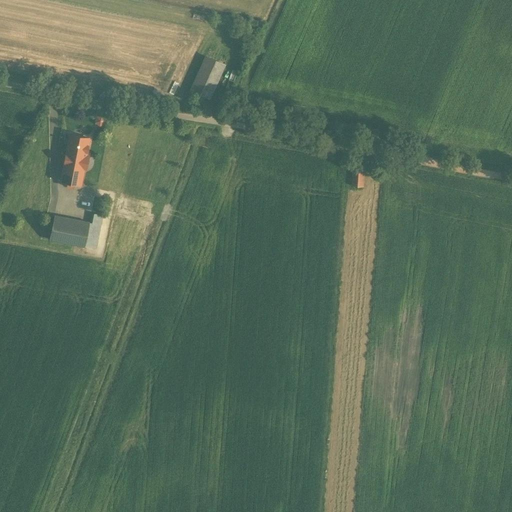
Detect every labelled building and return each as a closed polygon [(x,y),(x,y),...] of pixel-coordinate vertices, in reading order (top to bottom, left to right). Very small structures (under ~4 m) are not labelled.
[(205,57),(190,94),(207,101),(222,65),(205,57)] [(98,124),(107,123),(105,114),(96,115),(98,124)] [(70,131),(62,180),(82,183),(90,135),(70,131)] [(352,168),(351,185),(363,186),(364,169),(352,168)] [(53,219),(49,240),(86,248),(90,226),(53,219)]
